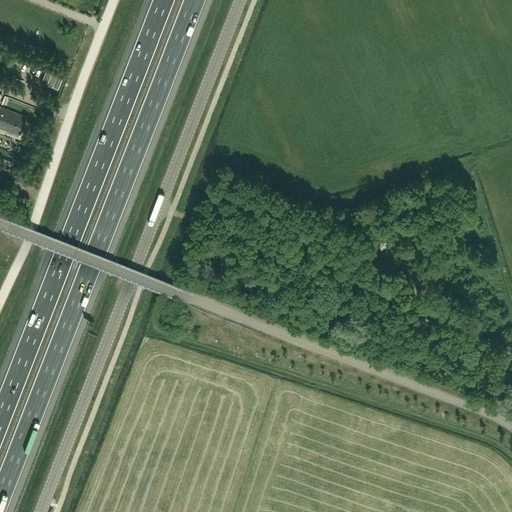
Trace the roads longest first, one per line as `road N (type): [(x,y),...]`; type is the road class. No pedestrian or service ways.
road 1 (unclassified): [(511,426),(0,225)]
road 2 (unclassified): [(40,511),(240,0)]
road 3 (motorway): [(0,502),(195,0)]
road 4 (motorway): [(163,0),(0,419)]
road 5 (unclassified): [(0,300),(113,0)]
